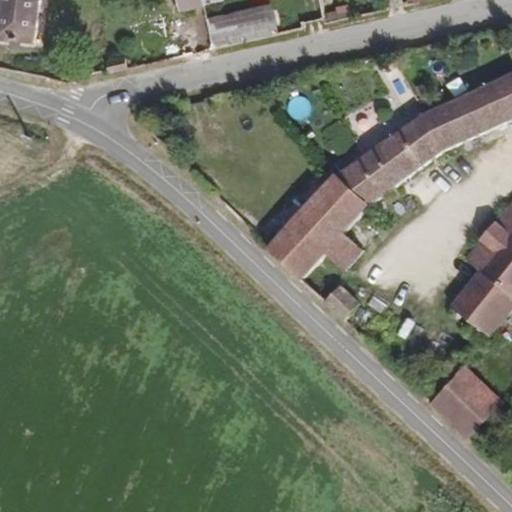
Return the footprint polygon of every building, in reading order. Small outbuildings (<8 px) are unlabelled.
[(6,0),(0,38),(0,45),(35,52),(43,0),(6,0)] [(184,0),(189,21),(209,17),(205,0),(184,0)] [(210,12),(214,45),(281,37),(277,4),(210,12)] [(110,71),(113,83),(132,79),(129,67),(110,71)] [(511,134),(511,89),(416,137),(331,202),(269,269),(304,301),(331,270),(346,252),(370,225),(418,189),(450,165),(511,134)] [(496,268),(481,256),(464,276),(479,289),(451,325),(486,355),(511,323),(511,216),(494,239),(510,251),(496,268)] [(494,239),(481,256),(496,268),(510,251),(494,239)] [(362,266),(346,252),(331,270),(347,285),(362,266)] [(328,325),(345,341),(361,323),(345,308),(328,325)] [(431,422),(469,458),(502,417),(463,384),(431,422)]
